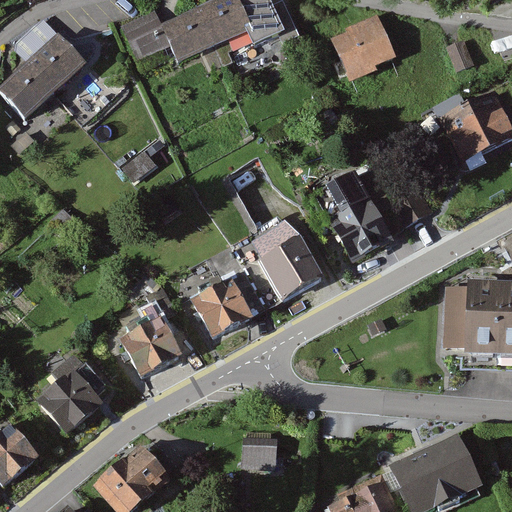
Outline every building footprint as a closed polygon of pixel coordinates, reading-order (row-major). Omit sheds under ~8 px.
[(235,2),(200,17),(219,58),(247,46),(244,40),(251,38),(237,7),(235,2)] [(269,6),(237,7),(251,38),(244,40),(247,46),(253,60),(281,48),(283,52),(300,44),(283,6),(271,11),(269,6)] [(154,13),(120,28),(138,67),(169,53),(160,35),(163,33),(154,13)] [(169,53),(179,76),(219,58),(200,17),(163,33),(160,35),(169,53)] [(399,64),(378,21),(331,43),(352,86),(399,64)] [(87,74),(61,45),(2,99),(28,128),(87,74)] [(473,70),(464,46),(457,48),(448,51),(457,75),(473,70)] [(511,147),(511,127),(498,99),(443,126),(464,170),(465,171),(511,147)] [(395,251),(359,185),(319,207),(355,273),(395,251)] [(431,217),(412,186),(387,201),(406,232),(419,224),(431,217)] [(155,210),(164,225),(179,216),(169,200),(155,210)] [(319,279),(297,240),(263,260),(285,299),(319,279)] [(511,290),(472,289),(472,294),(452,293),(450,355),(470,355),(469,366),(511,367),(511,290)] [(257,325),(238,292),(198,314),(216,348),(257,325)] [(186,365),(166,329),(127,351),(146,386),(186,365)] [(106,414),(78,382),(42,413),(70,445),(106,414)] [(455,435),(392,463),(413,511),(416,511),(478,485),(455,435)] [(41,469),(15,438),(0,450),(0,489),(7,498),(41,469)] [(279,473),(280,448),(248,447),(247,472),(279,473)] [(148,511),(174,490),(144,457),(100,495),(115,511),(148,511)] [(394,511),(384,490),(337,511),(394,511)]
